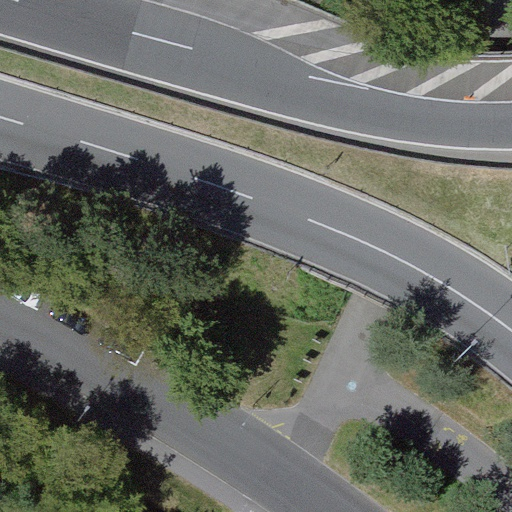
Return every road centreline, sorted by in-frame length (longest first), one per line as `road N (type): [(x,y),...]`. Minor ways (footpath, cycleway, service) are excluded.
road 1 (motorway): [(395,117),(22,0)]
road 2 (unclassified): [(320,511),(284,481),(0,304)]
road 3 (motorway): [(0,117),(343,233)]
road 4 (motorway): [(343,233),(411,265),(511,332)]
